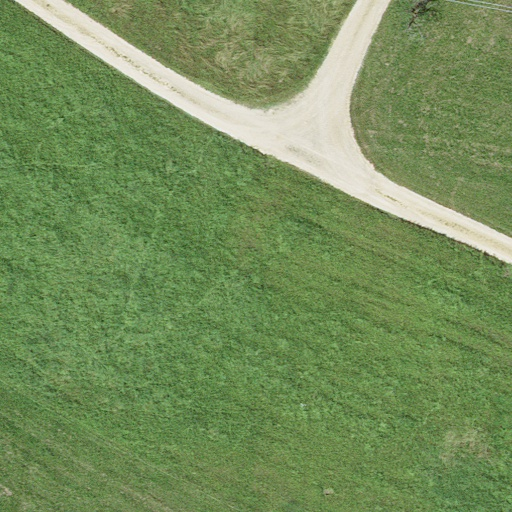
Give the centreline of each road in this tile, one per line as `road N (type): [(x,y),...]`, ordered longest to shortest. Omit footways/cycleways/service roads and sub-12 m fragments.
road 1 (track): [(511,264),(157,81),(38,0)]
road 2 (track): [(382,0),(313,160)]
